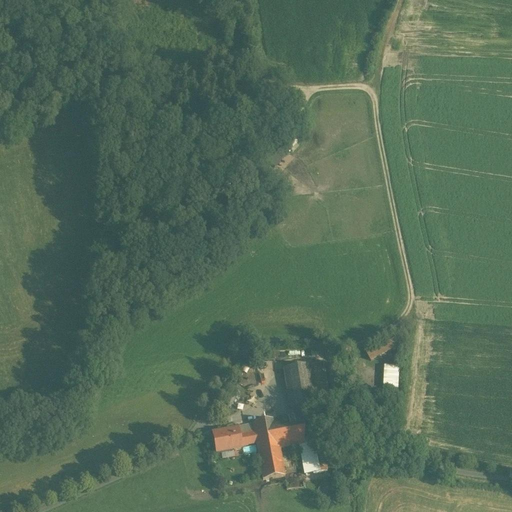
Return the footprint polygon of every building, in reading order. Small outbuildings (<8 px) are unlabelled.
[(277,147),(268,161),(276,167),(286,153),(277,147)] [(389,338),(364,349),(369,361),(394,350),(389,338)] [(273,351),(256,351),(257,362),(274,361),(273,351)] [(324,364),(311,366),(317,402),(330,400),(324,364)] [(311,366),(285,370),(291,410),(317,406),(317,402),(311,366)] [(252,425),(254,434),(255,444),(262,481),(285,477),(280,450),(290,448),(306,445),(301,416),(252,425)] [(255,444),(254,434),(239,436),(238,431),(212,436),(216,455),(217,454),(216,453),(232,450),(233,451),(241,450),(241,447),(255,444)] [(306,445),(290,448),(291,453),(301,451),(306,476),(327,472),(322,442),(306,445)] [(326,506),(329,507),(332,506),(335,505),(338,503),(340,500),(341,497),(341,494),(341,491),(339,488),(337,486),(334,484),(331,483),(328,483),(325,484),(322,486),(320,488),(318,491),(317,494),(318,497),(319,500),(321,503),(323,505),(326,506)]
